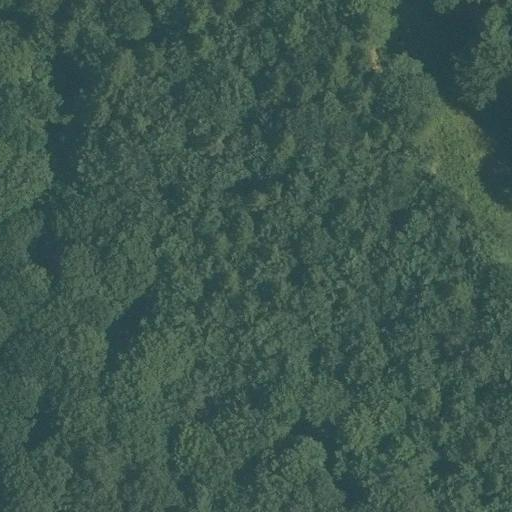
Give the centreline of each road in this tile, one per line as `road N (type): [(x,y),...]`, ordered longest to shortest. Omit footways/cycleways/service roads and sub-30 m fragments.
road 1 (track): [(0,21),(272,511)]
road 2 (track): [(0,126),(235,0)]
